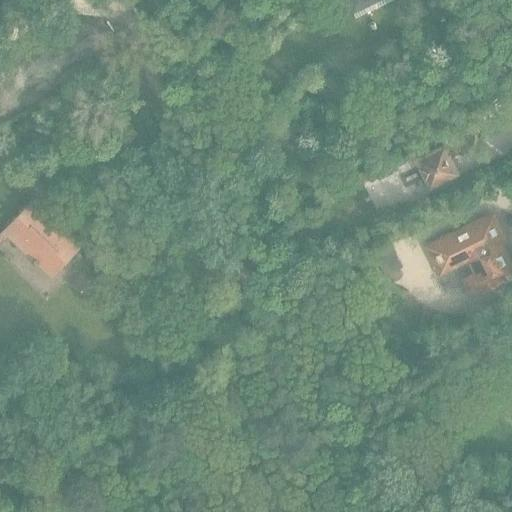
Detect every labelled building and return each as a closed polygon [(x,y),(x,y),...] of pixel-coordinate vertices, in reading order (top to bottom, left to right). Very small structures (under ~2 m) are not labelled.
[(349,0),(354,10),(375,0),(349,0)] [(274,135),(297,137),(300,119),(276,116),(274,135)] [(415,156),(429,185),(459,170),(445,142),(415,156)] [(4,228),(52,274),(79,246),(32,199),(4,228)] [(484,288),(511,274),(511,267),(497,236),(502,233),(492,213),(428,245),(437,265),(466,251),(476,271),(469,274),(468,275),(467,276),(466,277),(466,278),(465,280),(465,281),(465,282),(465,284),(466,285),(466,286),(467,287),(468,288),(470,289),(471,290),(472,290),(474,290),(475,290),(476,289),(483,286),(484,288)] [(377,258),(386,276),(403,267),(394,249),(377,258)]
